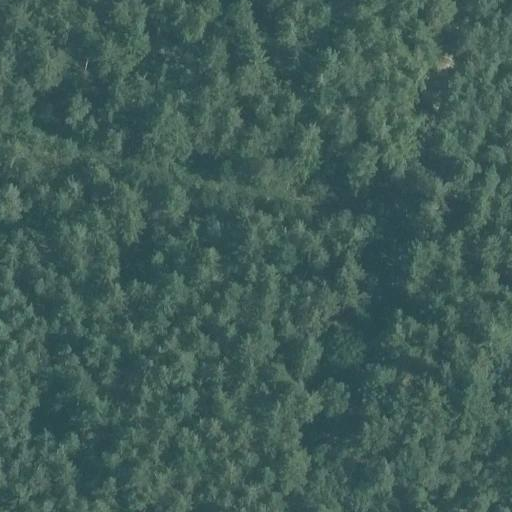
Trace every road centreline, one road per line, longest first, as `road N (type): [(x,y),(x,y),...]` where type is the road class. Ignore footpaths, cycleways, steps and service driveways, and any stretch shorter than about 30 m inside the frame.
road 1 (track): [(468,0),(311,511)]
road 2 (track): [(0,144),(399,224)]
